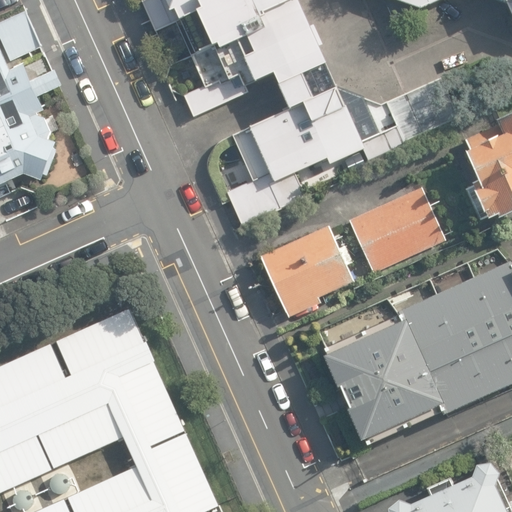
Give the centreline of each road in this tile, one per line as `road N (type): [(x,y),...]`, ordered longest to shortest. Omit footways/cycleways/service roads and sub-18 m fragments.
road 1 (residential): [(304,511),(166,193)]
road 2 (residential): [(166,193),(75,0)]
road 3 (residential): [(0,266),(166,193)]
